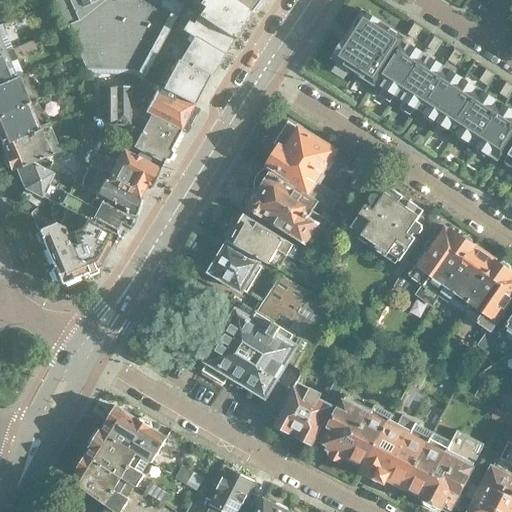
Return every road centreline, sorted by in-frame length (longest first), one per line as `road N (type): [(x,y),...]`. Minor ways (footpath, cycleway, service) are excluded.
road 1 (tertiary): [(93,351),(266,73)]
road 2 (residential): [(373,511),(93,351)]
road 3 (residential): [(266,73),(511,242)]
